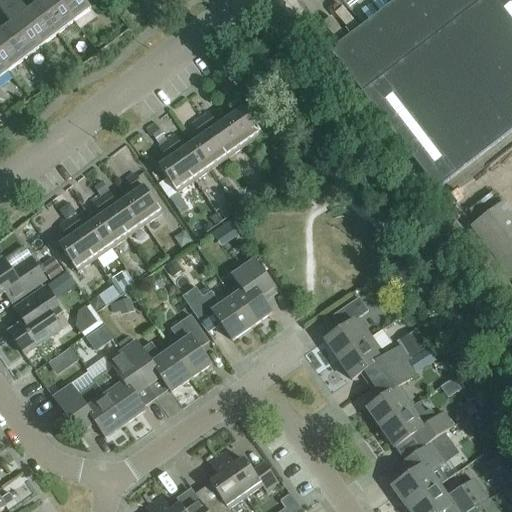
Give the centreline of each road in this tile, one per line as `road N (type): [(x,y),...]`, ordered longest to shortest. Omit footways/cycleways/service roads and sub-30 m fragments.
road 1 (tertiary): [(0,191),(254,0)]
road 2 (residential): [(107,476),(130,472),(182,441),(246,393)]
road 3 (residential): [(349,511),(282,415),(246,393)]
road 4 (residential): [(0,391),(41,454),(84,476),(107,476)]
